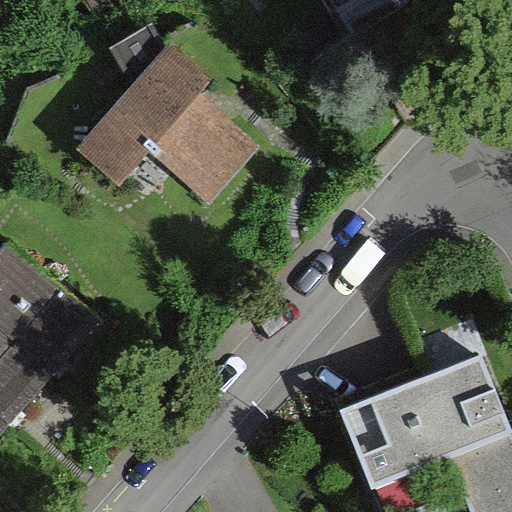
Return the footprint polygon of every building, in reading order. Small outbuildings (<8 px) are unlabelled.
[(511,0),(326,0),(378,78),(417,52),(429,69),(445,59),(414,12),(431,0),(447,0),(477,45),(511,21),(511,0)] [(217,80),(170,40),(79,147),(126,186),(155,153),(215,202),(264,143),(204,95),(217,80)] [(102,319),(9,240),(0,249),(0,319),(59,370),(102,319)] [(59,370),(0,319),(0,407),(15,420),(59,370)] [(511,511),(511,434),(482,359),(338,415),(371,500),(450,469),(466,511),(511,511)] [(0,438),(15,420),(0,407),(0,438)]
